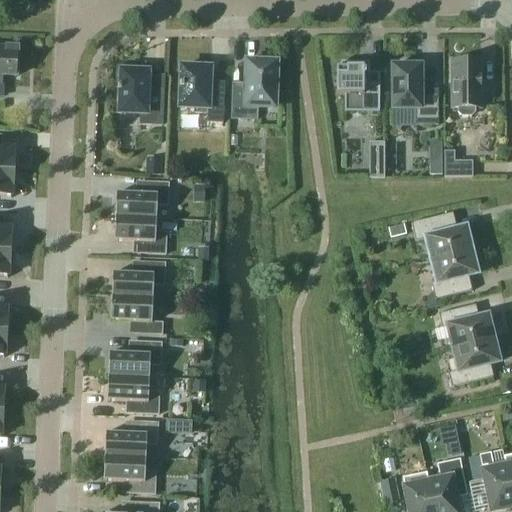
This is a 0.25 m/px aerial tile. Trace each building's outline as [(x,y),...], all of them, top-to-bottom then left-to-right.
[(0,96),(2,96),(2,84),(0,84),(0,76),(16,77),(17,48),(0,47),(0,96)] [(275,63),(246,62),(245,89),(233,89),(232,119),(256,120),(256,107),(274,108),(274,92),(279,92),(279,79),(275,79),(275,63)] [(368,73),(368,62),(339,62),(339,68),(335,68),(336,95),(344,95),(344,113),(379,113),(378,73),(368,73)] [(418,66),(418,62),(404,62),(404,66),(391,66),(391,110),(414,110),(414,126),(437,126),(437,96),(420,96),(420,66),(418,66)] [(480,62),(451,62),(451,108),(458,108),(458,113),(461,116),(466,116),(471,116),(474,113),(474,108),(480,108),(480,62)] [(206,65),(193,64),(193,68),(181,67),(180,86),(178,86),(177,105),(179,105),(179,108),(193,108),(193,114),(206,114),(206,123),(222,124),(223,96),(209,95),(210,68),(206,68),(206,65)] [(137,67),(116,67),(115,88),(118,88),(118,90),(119,90),(118,114),(140,115),(139,125),(162,126),(163,94),(147,93),(148,72),(137,71),(137,67)] [(384,179),(384,143),(369,143),(369,179),(384,179)] [(0,171),(12,172),(13,146),(12,146),(12,148),(0,147),(0,171)] [(454,162),(454,152),(444,152),(444,178),(472,178),(472,162),(454,162)] [(161,160),(145,159),(145,175),(160,176),(161,160)] [(442,176),(442,164),(429,164),(429,176),(442,176)] [(12,172),(0,171),(0,195),(10,196),(10,198),(11,198),(12,172)] [(116,193),(115,217),(155,219),(156,206),(167,206),(168,184),(142,183),(142,194),(116,193)] [(431,261),(470,252),(464,228),(456,230),(452,214),(410,224),(415,242),(425,239),(431,261)] [(155,219),(115,217),(114,242),(140,243),(139,254),(165,256),(165,243),(154,243),(155,219)] [(406,235),(403,225),(387,229),(390,239),(406,235)] [(0,251),(8,252),(9,226),(9,228),(0,227),(0,251)] [(8,252),(0,251),(0,276),(6,276),(6,278),(7,278),(8,252)] [(470,252),(431,261),(436,283),(430,285),(434,301),(471,291),(468,277),(476,275),(470,252)] [(111,297),(152,299),(152,286),(163,286),(165,264),(139,263),(138,274),(112,273),(111,297)] [(152,299),(111,297),(110,322),(136,323),(135,334),(161,336),(162,323),(151,323),(152,299)] [(453,350),(492,340),(486,316),(478,318),(475,306),(438,315),(441,329),(447,327),(453,350)] [(492,340),(453,350),(458,372),(447,374),(451,388),(493,378),(489,365),(498,363),(492,340)] [(108,377),(148,379),(149,366),(160,366),(161,344),(135,342),(135,354),(109,353),(108,377)] [(148,379),(108,377),(106,402),(132,403),(132,414),(158,416),(159,393),(148,393),(148,379)] [(206,382),(192,381),(192,393),(205,393),(206,382)] [(511,420),(510,411),(498,414),(500,423),(511,420)] [(104,457),(145,459),(145,446),(156,446),(157,424),(132,422),(131,434),(105,433),(104,457)] [(166,422),(165,436),(175,437),(176,423),(166,422)] [(448,457),(460,455),(455,427),(437,431),(440,447),(445,446),(448,457)] [(511,497),(505,462),(504,462),(492,465),(490,454),(479,456),(490,511),(494,511),(511,508),(511,497)] [(505,462),(511,497),(511,455),(503,457),(504,462),(505,462)] [(145,459),(104,457),(103,481),(129,483),(128,494),(154,496),(155,473),(144,473),(145,459)] [(426,478),(433,511),(458,511),(454,493),(465,490),(459,460),(436,465),(438,476),(427,478),(426,478)] [(433,511),(426,478),(427,478),(426,473),(401,478),(408,511),(433,511)] [(397,502),(392,480),(380,483),(385,504),(397,502)] [(158,511),(159,504),(128,503),(127,511),(158,511)]
